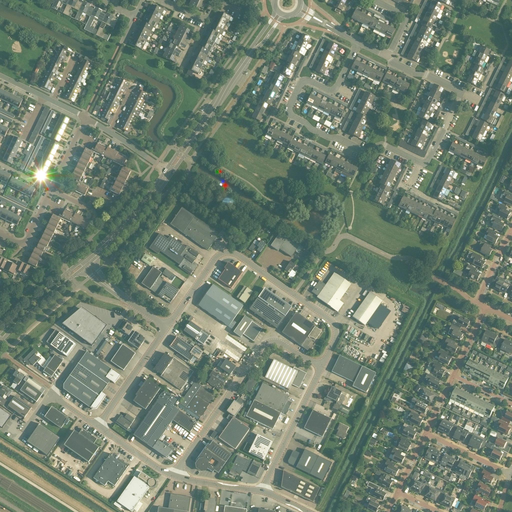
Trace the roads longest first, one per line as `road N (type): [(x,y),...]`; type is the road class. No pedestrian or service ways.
road 1 (unclassified): [(425,75),(460,93),(424,164),(324,134),(289,110),(304,81),(334,90),(358,42)]
road 2 (unclassified): [(166,327),(215,260),(231,253),(331,320),(334,341),(321,367)]
road 3 (unclassified): [(174,476),(265,343),(278,341),(321,367)]
road 4 (tertiary): [(167,170),(279,12)]
road 5 (unclassified): [(321,367),(262,491)]
road 6 (tertiary): [(84,263),(167,170)]
road 7 (unclassified): [(97,427),(166,327)]
road 8 (unknown): [(141,456),(118,489),(94,486),(90,474),(114,438)]
